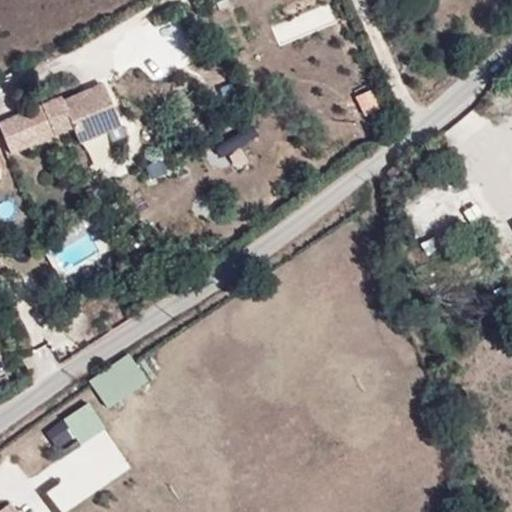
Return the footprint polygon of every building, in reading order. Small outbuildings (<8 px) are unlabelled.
[(0,127),(9,150),(50,133),(38,105),(0,120),(0,127)] [(396,184),(407,173),(397,163),(386,173),(396,184)] [(108,407),(151,384),(134,354),(92,376),(108,407)] [(90,402),(65,420),(82,444),(108,425),(90,402)] [(62,481),(49,489),(63,511),(64,511),(134,466),(109,428),(52,466),(62,481)]
